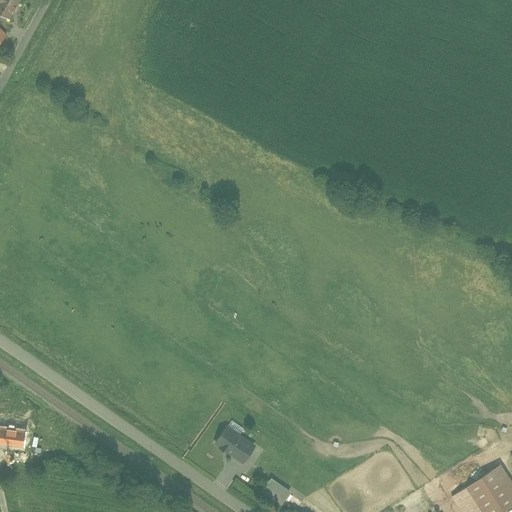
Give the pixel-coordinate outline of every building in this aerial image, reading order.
[(0,0),(0,12),(10,18),(20,0),(19,0),(0,0)] [(0,442),(22,445),(24,431),(0,427),(0,442)] [(250,445),(226,428),(214,446),(238,462),(250,445)] [(511,492),(494,466),(450,496),(461,511),(494,511),(511,500),(511,492)] [(269,479),(260,494),(281,508),(291,493),(269,479)]
